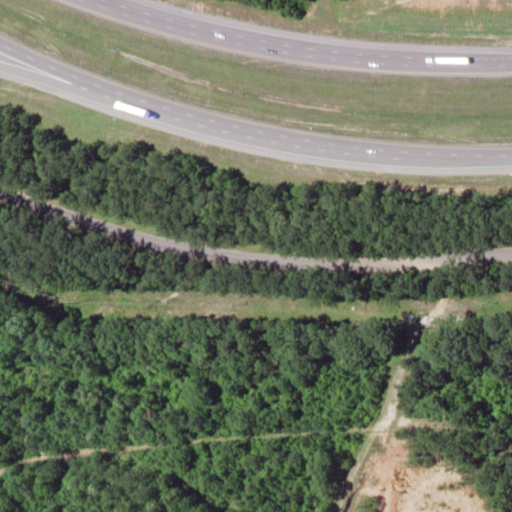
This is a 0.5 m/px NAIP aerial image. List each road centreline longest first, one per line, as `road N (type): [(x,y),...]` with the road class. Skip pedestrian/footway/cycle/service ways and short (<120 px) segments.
road 1 (residential): [(0,188),(260,266),(511,254)]
road 2 (motorway): [(511,62),(336,58),(113,16)]
road 3 (motorway): [(163,108),(248,131),(383,150),(511,152)]
road 4 (residential): [(447,260),(430,411),(385,511)]
road 5 (motorway): [(0,41),(163,108)]
road 6 (motorway): [(0,66),(163,108)]
